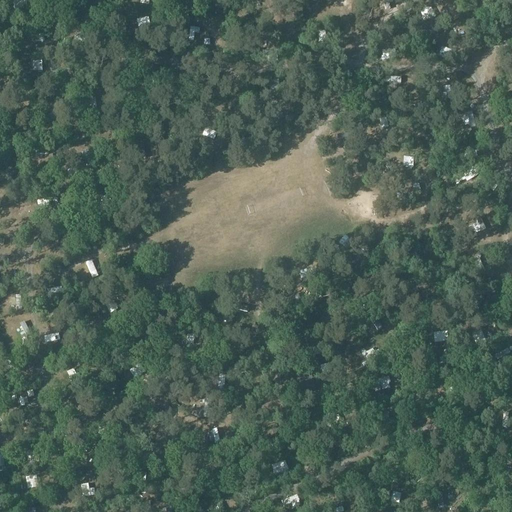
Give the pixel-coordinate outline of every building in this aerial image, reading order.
[(146,33),(139,25),(131,33),(138,41),(146,33)] [(0,53),(2,55),(14,41),(5,33),(0,39),(0,53)] [(340,60),(323,57),(321,69),(338,72),(340,60)] [(131,68),(124,60),(115,68),(122,76),(131,68)] [(342,66),(339,76),(351,80),(355,70),(342,66)] [(91,115),(83,108),(76,116),(83,124),(91,115)] [(294,381),(298,395),(316,390),(312,376),(294,381)]
